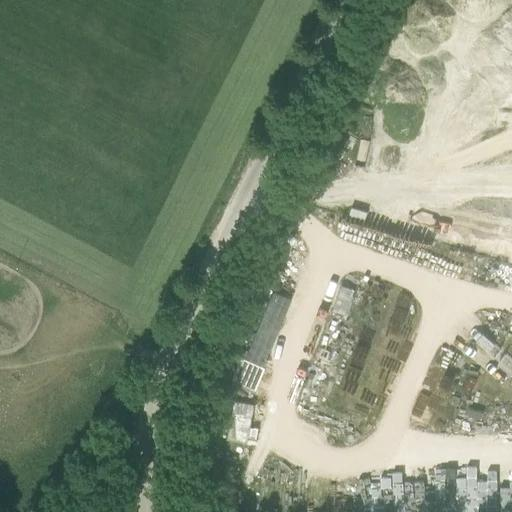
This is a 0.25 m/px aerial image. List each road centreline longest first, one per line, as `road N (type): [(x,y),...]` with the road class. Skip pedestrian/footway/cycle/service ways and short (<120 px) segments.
road 1 (unclassified): [(146,511),(143,452),(175,336),(344,0)]
road 2 (track): [(28,511),(175,336)]
